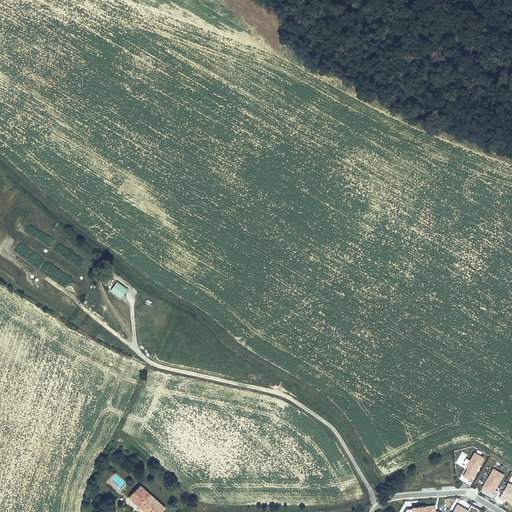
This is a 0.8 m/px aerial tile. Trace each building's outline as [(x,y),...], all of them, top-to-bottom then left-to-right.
[(127,289),(117,281),(110,291),(120,298),(127,289)] [(470,481),(484,458),(474,452),(465,466),(467,469),(462,476),(470,481)] [(492,494),(504,475),(493,468),(481,488),(492,494)] [(504,489),(499,497),(511,504),(511,484),(508,482),(506,485),(504,484),(501,487),(504,489)] [(141,484),(130,496),(148,511),(159,511),(160,511),(145,499),(150,493),(141,484)] [(145,499),(160,511),(165,506),(150,493),(145,499)]
